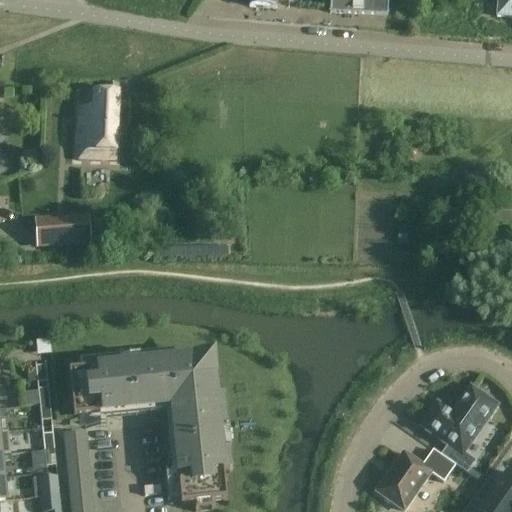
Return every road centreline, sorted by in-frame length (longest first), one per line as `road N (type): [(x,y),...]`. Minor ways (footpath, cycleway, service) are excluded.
road 1 (unclassified): [(47,9),(240,38),(511,61)]
road 2 (residential): [(339,511),(345,475),(375,415),(424,368),(479,357),(511,375)]
